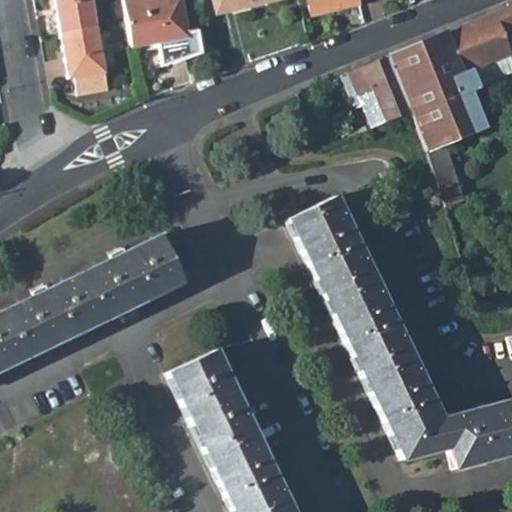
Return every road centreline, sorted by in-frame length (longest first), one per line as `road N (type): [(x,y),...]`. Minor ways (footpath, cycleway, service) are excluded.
road 1 (residential): [(474,0),(162,126)]
road 2 (residential): [(208,511),(124,337),(233,287)]
road 3 (residential): [(233,287),(337,511)]
road 4 (residential): [(45,182),(9,0)]
road 5 (residential): [(162,126),(233,287)]
road 6 (residential): [(162,126),(45,182)]
